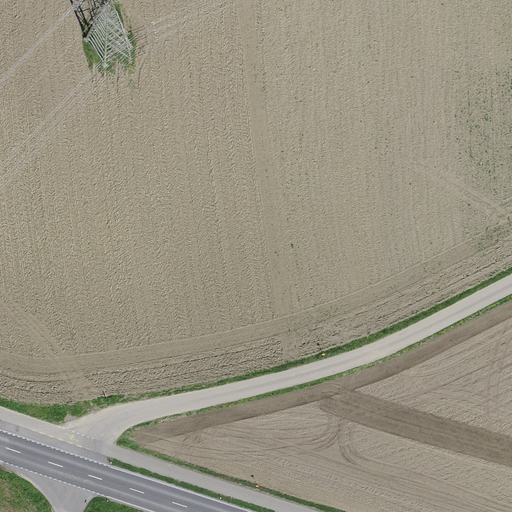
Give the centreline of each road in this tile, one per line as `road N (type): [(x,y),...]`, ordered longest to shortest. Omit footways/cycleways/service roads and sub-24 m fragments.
road 1 (residential): [(57,465),(82,427),(294,377),(511,279)]
road 2 (secondary): [(200,511),(57,465)]
